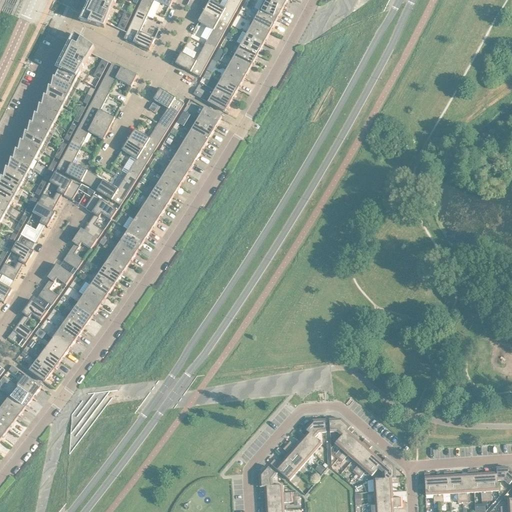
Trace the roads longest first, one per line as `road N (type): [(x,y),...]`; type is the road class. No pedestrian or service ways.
road 1 (secondary): [(80,511),(234,307),(345,130),(412,0)]
road 2 (secondary): [(397,0),(264,232),(164,385),(67,511)]
road 3 (residential): [(0,478),(182,227),(314,0)]
road 4 (residential): [(0,154),(70,20)]
road 5 (residential): [(252,511),(250,468),(301,407),(326,402)]
road 6 (residential): [(76,207),(0,327)]
